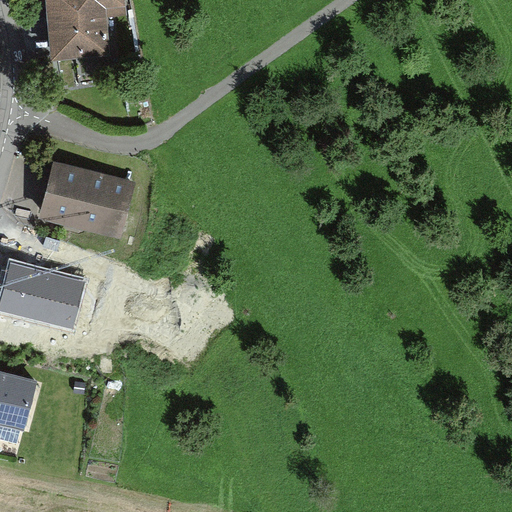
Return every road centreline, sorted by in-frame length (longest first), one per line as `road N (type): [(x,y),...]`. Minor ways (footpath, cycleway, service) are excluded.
road 1 (track): [(12,109),(100,142),(151,140),(349,0)]
road 2 (residential): [(0,164),(14,98),(1,0)]
